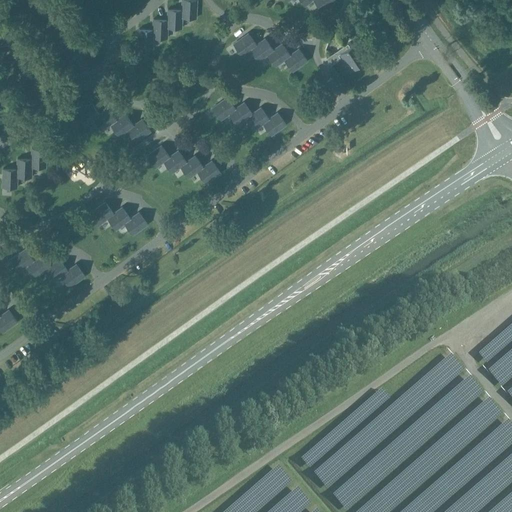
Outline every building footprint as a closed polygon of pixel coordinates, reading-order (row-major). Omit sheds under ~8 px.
[(182,0),(182,9),(181,17),(195,18),(196,0),(182,0)] [(313,0),(321,10),(335,0),(313,0)] [(181,17),(182,9),(168,9),(167,19),(167,28),(181,28),(181,17)] [(167,28),(167,19),(153,19),(153,29),(153,38),(167,38),(167,28)] [(153,38),(153,29),(139,29),(138,48),(152,48),(153,38)] [(241,56),(250,49),(256,45),(248,33),(233,44),(241,56)] [(267,55),(273,50),(265,38),(256,45),(250,49),(258,61),(267,55)] [(352,69),(365,61),(358,50),(360,49),(356,42),(349,47),(347,44),(326,58),(331,65),(343,56),(352,69)] [(284,60),(290,55),(282,43),(273,50),(267,55),(275,66),(284,60)] [(290,55),(284,60),(292,71),(307,60),(299,49),(290,55)] [(220,120),(229,114),(235,109),(227,97),(212,109),(220,120)] [(235,109),(229,114),(237,125),(246,119),(252,114),(244,102),(235,109)] [(93,119),(100,115),(91,103),(76,114),(84,126),(93,119)] [(252,114),(246,119),(254,130),(263,124),(269,119),(261,107),(252,114)] [(110,125),(116,120),(108,108),(100,115),(93,119),(101,131),(110,124),(110,125)] [(269,119),(263,124),(271,135),(286,124),(278,113),(269,119)] [(127,130),(133,125),(125,114),(116,120),(110,125),(118,136),(127,130)] [(142,119),(133,125),(127,130),(135,141),(150,130),(142,119)] [(154,167),(163,161),(169,156),(161,145),(146,156),(154,167)] [(45,167),(46,148),(32,148),(31,159),(31,167),(45,167)] [(169,156),(163,161),(171,172),(179,166),(180,166),(186,162),(178,150),(169,156)] [(196,171),(196,172),(203,167),(195,155),(186,162),(180,166),(188,178),(196,171)] [(31,167),(31,159),(17,158),(17,169),(16,177),(30,177),(31,167)] [(204,183),(220,172),(212,161),(203,167),(196,172),(204,183)] [(16,177),(17,169),(3,168),(2,187),(16,188),(16,177)] [(107,218),(113,213),(105,202),(90,213),(98,224),(107,218)] [(124,223),(130,218),(122,207),(113,213),(107,218),(115,230),(124,223)] [(130,218),(124,223),(132,235),(147,224),(139,212),(130,218)] [(18,271),(27,265),(34,260),(26,249),(10,259),(18,271)] [(42,254),(34,260),(27,265),(35,276),(44,270),(51,265),(42,254)] [(51,265),(44,270),(52,281),(61,275),(67,270),(59,259),(51,265)] [(67,270),(61,275),(69,286),(84,275),(76,264),(67,270)] [(0,316),(0,315),(0,329),(2,332),(17,321),(9,310),(0,316)]
